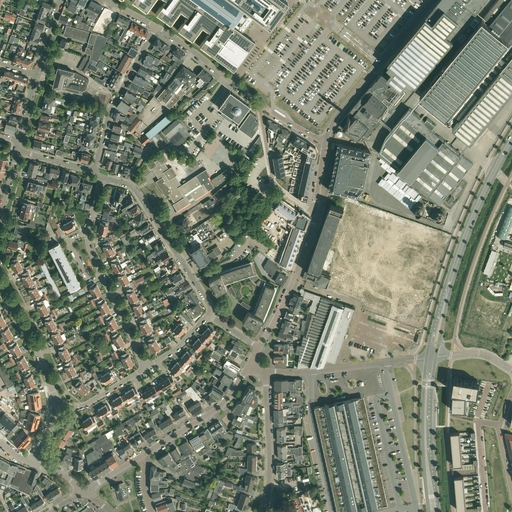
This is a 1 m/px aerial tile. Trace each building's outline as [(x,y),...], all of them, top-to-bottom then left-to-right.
[(51,4),(43,1),(40,0),(37,7),(48,10),(49,11),(51,4)] [(87,0),(79,0),(79,1),(77,0),(71,0),(67,8),(74,11),(76,8),(75,7),(76,6),(83,9),(87,0)] [(89,16),(90,14),(96,3),(90,0),(87,7),(89,8),(86,15),(89,16)] [(204,39),(200,45),(233,70),(254,41),(243,32),(250,22),(255,16),(261,20),(269,26),(287,1),(286,0),(132,0),(132,1),(146,11),(153,0),(161,0),(164,2),(163,4),(160,7),(161,7),(156,13),(170,23),(178,13),(186,18),(185,20),(184,20),(182,23),(183,23),(178,29),(192,39),(200,28),(208,34),(207,36),(206,35),(204,39)] [(416,84),(468,22),(478,9),(486,0),(439,0),(422,21),(388,62),(390,63),(388,66),(393,70),(392,72),(391,73),(390,74),(388,76),(402,88),(404,86),(405,84),(406,83),(407,82),(412,86),(414,83),(416,84)] [(511,0),(497,0),(482,19),(456,52),(457,53),(451,59),(450,58),(445,64),(442,62),(434,72),(437,75),(433,79),(432,79),(433,78),(431,76),(422,86),(426,88),(427,88),(426,89),(421,95),(441,112),(442,113),(447,116),(450,112),(459,120),(452,127),(471,142),(473,139),(474,139),(481,131),(480,130),(511,91),(511,0)] [(98,13),(100,10),(102,6),(96,3),(90,14),(93,16),(96,12),(98,13)] [(46,16),(48,10),(37,7),(37,9),(40,10),(38,14),(46,16)] [(46,16),(38,14),(35,13),(34,15),(37,16),(36,20),(44,23),(47,17),(46,16)] [(68,18),(65,17),(60,15),(58,21),(70,26),(71,22),(67,21),(68,18)] [(121,25),(125,18),(119,15),(117,19),(115,22),(121,25)] [(82,30),(85,24),(86,23),(81,21),(83,17),(80,16),(78,21),(77,22),(75,27),(82,30)] [(115,36),(114,39),(121,41),(123,38),(126,33),(128,29),(128,28),(126,28),(130,20),(125,18),(121,25),(123,26),(122,28),(124,28),(119,38),(115,36)] [(128,29),(126,33),(131,36),(133,32),(137,25),(132,21),(129,26),(128,28),(128,29)] [(44,25),(39,24),(35,22),(34,26),(28,24),(27,27),(31,28),(33,29),(41,31),(42,32),(44,25)] [(82,30),(75,27),(66,25),(63,35),(67,36),(88,42),(87,46),(86,46),(84,52),(86,53),(91,54),(92,48),(102,51),(105,42),(107,37),(105,36),(100,35),(91,32),(82,30)] [(138,35),(143,28),(137,25),(133,32),(131,36),(130,38),(133,40),(136,34),(138,35)] [(39,37),(41,31),(33,29),(31,28),(30,32),(27,31),(26,33),(28,34),(39,38),(39,37)] [(141,37),(144,38),(148,32),(147,30),(143,28),(138,35),(136,39),(135,41),(138,43),(141,37)] [(27,41),(37,44),(39,38),(28,34),(26,33),(25,36),(28,37),(27,41)] [(155,48),(161,41),(161,40),(161,41),(157,38),(152,44),(155,46),(151,51),(153,52),(155,48)] [(69,41),(66,40),(61,39),(60,41),(59,44),(59,45),(61,45),(60,47),(65,49),(67,44),(69,44),(69,41)] [(161,50),(166,44),(161,41),(155,48),(158,50),(158,49),(161,50)] [(138,50),(133,48),(131,47),(131,46),(127,43),(124,42),(123,42),(121,44),(129,49),(128,52),(134,56),(138,50)] [(165,54),(170,47),(166,44),(161,50),(159,53),(161,55),(163,52),(165,54)] [(16,63),(22,47),(19,47),(16,54),(14,53),(11,61),(16,63)] [(22,47),(16,63),(21,65),(24,57),(26,50),(23,50),(24,48),(22,47)] [(173,51),(171,53),(174,55),(172,58),(174,59),(181,50),(176,47),(173,51)] [(91,54),(86,53),(85,57),(90,59),(92,60),(97,62),(98,59),(101,54),(102,51),(92,48),(91,54)] [(26,66),(31,51),(28,50),(26,57),(24,57),(21,65),(26,66)] [(175,60),(171,65),(175,67),(181,60),(180,60),(185,54),(181,50),(174,59),(175,60)] [(122,59),(129,62),(132,57),(120,51),(119,54),(114,51),(113,54),(122,59)] [(154,56),(147,53),(144,59),(151,62),(153,63),(156,65),(160,59),(154,56)] [(88,67),(92,60),(90,59),(83,71),(85,73),(86,71),(88,67)] [(126,67),(129,62),(122,59),(120,64),(126,67)] [(153,63),(151,62),(144,59),(142,63),(150,68),(151,66),(157,69),(158,66),(157,66),(156,65),(153,63)] [(92,60),(88,67),(93,69),(97,62),(92,60)] [(120,64),(117,63),(117,62),(117,63),(116,65),(113,64),(112,66),(123,72),(126,67),(120,64)] [(153,73),(145,68),(140,66),(137,72),(144,76),(149,79),(153,73)] [(196,78),(194,77),(196,75),(183,66),(167,86),(166,86),(165,87),(166,87),(157,98),(169,109),(179,99),(180,98),(185,93),(188,90),(196,81),(194,80),(196,78)] [(73,72),(73,71),(58,67),(56,74),(54,78),(55,78),(53,86),(81,93),(83,88),(86,89),(88,79),(78,73),(73,72)] [(120,79),(122,74),(112,68),(110,71),(108,70),(107,72),(120,79)] [(197,75),(196,76),(197,77),(198,76),(200,77),(206,71),(203,68),(197,74),(197,75)] [(9,79),(12,72),(5,70),(2,77),(9,79)] [(167,80),(172,74),(166,71),(162,77),(167,80)] [(206,82),(209,78),(211,75),(206,71),(200,77),(204,80),(202,82),(203,84),(206,82)] [(117,83),(120,79),(107,72),(106,74),(112,77),(111,79),(117,83)] [(382,119),(379,116),(387,106),(391,109),(405,92),(401,89),(393,83),(391,85),(389,88),(388,88),(384,93),(382,91),(391,79),(385,74),(384,73),(383,72),(381,72),(380,74),(380,75),(377,79),(376,78),(371,85),(349,113),(353,116),(343,128),(346,131),(345,132),(349,135),(350,134),(354,137),(359,138),(361,136),(365,139),(382,119)] [(134,78),(148,85),(149,83),(144,80),(145,78),(141,76),(136,73),(134,78)] [(19,82),(21,75),(17,74),(13,86),(14,87),(16,81),(19,82)] [(19,82),(21,83),(26,85),(28,78),(21,75),(19,82)] [(115,87),(117,83),(111,79),(105,76),(104,78),(107,80),(105,82),(115,87)] [(203,88),(205,91),(207,89),(207,88),(217,80),(212,76),(205,84),(207,85),(203,88)] [(95,77),(94,79),(99,83),(102,85),(104,81),(101,80),(95,77)] [(157,80),(156,83),(162,87),(167,81),(161,77),(159,81),(157,80)] [(147,87),(148,85),(134,78),(132,81),(141,86),(142,85),(147,87)] [(99,86),(96,91),(107,97),(109,92),(104,89),(105,86),(102,85),(99,83),(98,86),(99,86)] [(143,90),(131,83),(128,89),(135,92),(136,90),(142,93),(143,90)] [(136,95),(132,93),(127,90),(125,94),(139,102),(145,105),(146,104),(140,99),(135,97),(136,95)] [(193,98),(195,100),(197,98),(202,93),(203,92),(201,90),(193,98)] [(93,96),(91,98),(97,102),(98,99),(104,102),(107,97),(96,91),(93,96)] [(230,91),(218,107),(238,121),(236,124),(251,135),(258,125),(255,123),(257,120),(254,118),(256,115),(250,110),(247,109),(247,108),(250,105),(230,91)] [(125,94),(123,98),(132,103),(133,101),(139,105),(136,109),(140,112),(145,107),(144,106),(145,105),(139,102),(125,94)] [(7,95),(6,98),(12,99),(14,99),(13,102),(22,104),(23,99),(7,95)] [(55,99),(50,98),(45,97),(45,100),(44,99),(43,103),(52,106),(55,106),(56,103),(54,102),(55,99)] [(122,99),(119,103),(131,112),(133,110),(129,107),(130,106),(122,99)] [(52,106),(43,103),(42,107),(43,107),(42,110),(47,111),(52,112),(53,112),(52,115),(56,116),(57,113),(53,112),(55,106),(52,106)] [(131,112),(119,103),(116,107),(125,113),(126,111),(131,115),(135,118),(136,117),(137,116),(134,114),(131,112)] [(4,105),(4,107),(9,109),(9,108),(11,109),(11,112),(19,114),(20,109),(4,105)] [(386,136),(380,153),(401,170),(397,174),(407,182),(426,197),(426,196),(434,203),(435,202),(438,205),(473,163),(432,129),(435,125),(427,118),(425,121),(409,108),(386,136)] [(120,112),(118,111),(116,109),(115,111),(114,114),(114,113),(114,116),(113,119),(118,120),(119,116),(124,118),(125,119),(127,122),(131,123),(133,121),(128,118),(121,112),(120,112)] [(10,115),(6,114),(6,113),(2,111),(1,115),(5,116),(5,117),(9,118),(9,121),(12,122),(17,123),(18,117),(14,116),(10,115)] [(56,116),(52,115),(49,114),(49,115),(41,113),(40,116),(39,116),(39,118),(40,118),(39,119),(44,121),(47,121),(48,118),(52,119),(52,118),(57,120),(58,116),(57,116),(56,116)] [(99,118),(99,116),(87,113),(86,115),(89,116),(88,119),(98,121),(99,121),(100,118),(99,118)] [(127,128),(132,132),(142,121),(136,117),(135,118),(133,121),(131,123),(127,127),(127,128)] [(188,134),(186,132),(181,127),(183,126),(177,118),(163,131),(169,138),(168,139),(174,146),(188,134)] [(271,129),(275,123),(271,120),(268,118),(266,119),(267,127),(269,128),(268,130),(269,137),(271,137),(270,132),(271,129)] [(6,124),(1,122),(1,120),(0,119),(0,124),(0,125),(5,126),(15,129),(16,125),(6,122),(6,124)] [(52,125),(44,123),(39,121),(39,122),(38,122),(37,127),(37,128),(51,132),(52,127),(51,127),(52,125)] [(90,124),(84,123),(75,121),(75,123),(96,129),(97,127),(98,124),(97,124),(98,123),(90,121),(90,124)] [(96,131),(96,129),(75,123),(74,126),(80,128),(80,127),(86,129),(85,132),(95,134),(96,134),(96,131)] [(270,132),(271,137),(273,137),(272,133),(274,131),(276,132),(280,125),(275,123),(271,129),(270,132)] [(118,124),(118,125),(113,124),(113,127),(112,127),(112,128),(112,129),(112,130),(120,132),(120,128),(127,130),(127,128),(127,127),(121,125),(120,125),(118,124)] [(14,134),(15,129),(5,126),(0,125),(0,127),(4,129),(4,131),(14,134)] [(278,141),(285,129),(281,126),(277,132),(279,134),(276,139),(278,141)] [(278,141),(281,142),(284,137),(286,138),(290,131),(285,129),(278,141)] [(54,135),(41,131),(37,130),(36,133),(35,133),(35,135),(35,136),(44,139),(45,136),(53,138),(54,135)] [(120,134),(117,133),(112,132),(110,139),(118,141),(120,134)] [(169,141),(161,132),(159,134),(167,143),(169,141)] [(143,145),(150,139),(146,134),(139,140),(143,145)] [(296,135),(291,143),(296,146),(300,137),(296,135)] [(300,137),(296,146),(300,148),(305,140),(300,137)] [(92,144),(93,142),(80,138),(76,138),(76,140),(79,141),(82,142),(82,145),(84,145),(91,147),(92,147),(93,144),(92,144)] [(32,143),(47,147),(51,148),(51,145),(41,142),(42,141),(34,139),(34,140),(33,140),(32,143)] [(305,140),(300,148),(305,151),(309,143),(305,140)] [(122,148),(123,145),(122,145),(114,143),(109,141),(109,144),(108,144),(107,146),(108,147),(108,148),(113,149),(116,150),(117,150),(118,147),(120,147),(119,150),(124,152),(124,151),(125,149),(122,148)] [(309,143),(305,151),(307,152),(316,148),(315,146),(309,143)] [(328,190),(333,191),(361,197),(364,184),(365,184),(369,164),(368,163),(371,151),(338,144),(337,149),(337,152),(335,164),(334,164),(334,169),(331,182),(330,182),(328,190)] [(83,149),(80,148),(79,148),(78,152),(73,151),(72,153),(75,154),(89,158),(90,155),(89,155),(89,154),(82,152),(83,149)] [(142,152),(134,149),(133,148),(132,152),(134,153),(132,156),(139,158),(142,152)] [(307,152),(306,155),(316,157),(317,150),(316,148),(307,152)] [(171,166),(168,168),(164,162),(167,160),(163,153),(156,158),(157,159),(154,161),(152,158),(146,162),(150,169),(152,168),(159,179),(155,181),(165,196),(168,194),(174,203),(173,204),(177,211),(190,202),(188,200),(193,197),(194,199),(214,186),(210,180),(208,177),(210,175),(206,169),(201,171),(202,171),(186,182),(185,180),(183,181),(184,183),(181,185),(175,175),(177,174),(171,166)] [(105,167),(110,168),(112,161),(113,161),(114,158),(108,156),(107,159),(105,167)] [(130,168),(127,167),(127,164),(124,163),(122,169),(121,174),(128,176),(130,171),(131,171),(133,168),(132,167),(130,168)] [(35,176),(37,169),(29,167),(27,174),(35,176)] [(46,172),(45,178),(51,179),(52,174),(58,176),(60,176),(61,171),(59,170),(59,169),(59,168),(57,168),(56,169),(51,167),(49,172),(49,173),(46,172)] [(227,169),(211,180),(215,186),(231,175),(227,169)] [(67,180),(68,177),(69,172),(62,170),(61,175),(60,179),(59,182),(63,183),(63,185),(66,186),(68,182),(68,181),(67,180)] [(73,183),(75,176),(75,175),(71,174),(69,179),(68,182),(66,186),(66,188),(68,188),(70,182),(73,183)] [(26,189),(26,190),(30,191),(30,190),(34,191),(34,192),(38,193),(40,188),(44,190),(45,186),(33,182),(29,180),(28,185),(27,185),(26,185),(25,188),(26,189)] [(233,187),(228,182),(213,194),(218,200),(233,187)] [(87,191),(90,192),(92,184),(87,183),(83,199),(85,200),(87,191)] [(121,200),(123,192),(120,191),(120,192),(117,191),(113,205),(116,206),(117,202),(121,203),(121,200)] [(131,195),(128,197),(127,195),(127,194),(124,194),(123,199),(124,200),(122,202),(125,205),(124,207),(122,209),(123,211),(127,209),(130,207),(129,206),(135,202),(132,199),(133,198),(131,195)] [(280,200),(274,207),(278,210),(284,203),(280,200)] [(511,219),(511,202),(506,200),(492,233),(504,238),(511,219)] [(21,208),(21,209),(32,211),(31,212),(37,213),(39,206),(23,202),(22,202),(21,203),(21,204),(21,205),(22,206),(22,208),(21,208)] [(284,203),(278,210),(282,213),(288,205),(284,203)] [(420,216),(422,215),(424,214),(425,212),(425,210),(425,208),(424,206),(423,204),(421,203),(419,203),(417,203),(415,204),(413,205),(412,207),(412,209),(412,212),(413,214),(415,215),(417,216),(420,216)] [(303,277),(303,278),(307,279),(312,281),(318,283),(328,286),(331,276),(320,272),(341,212),(343,213),(344,209),(331,204),(331,205),(330,208),(330,209),(329,209),(313,254),(312,258),(311,258),(309,265),(308,267),(309,268),(307,272),(305,271),(303,277)] [(128,214),(129,213),(131,212),(133,215),(140,210),(137,205),(132,208),(128,210),(127,209),(123,211),(124,213),(122,214),(124,217),(128,214)] [(288,205),(282,213),(286,216),(292,208),(288,205)] [(292,208),(286,216),(290,219),(296,211),(292,208)] [(30,216),(31,212),(32,211),(21,209),(20,216),(20,217),(20,218),(22,218),(23,218),(23,217),(31,219),(29,223),(35,225),(35,221),(32,220),(33,216),(30,216)] [(440,223),(442,222),(444,221),(445,219),(446,217),(445,215),(444,213),(443,211),(441,210),(439,210),(437,210),(435,211),(434,213),(433,214),(432,217),(433,219),(434,221),(436,222),(438,223),(440,223)] [(109,215),(109,212),(104,211),(102,219),(116,222),(117,217),(109,215)] [(298,214),(296,219),(305,222),(307,217),(301,212),(300,215),(298,214)] [(131,223),(134,221),(136,225),(145,219),(145,218),(145,217),(144,216),(143,216),(142,213),(137,216),(136,215),(129,220),(131,223)] [(178,222),(174,224),(177,229),(178,228),(180,232),(185,229),(189,227),(186,223),(189,222),(186,217),(182,219),(178,222)] [(74,226),(76,225),(73,219),(67,222),(71,230),(75,228),(74,226)] [(296,219),(294,224),(304,227),(305,222),(296,219)] [(107,229),(108,225),(108,223),(102,221),(101,223),(100,223),(99,227),(107,229)] [(67,232),(71,230),(67,222),(61,225),(64,231),(66,230),(67,232)] [(229,222),(221,228),(224,232),(232,226),(229,222)] [(26,231),(22,230),(23,224),(17,223),(15,229),(14,229),(13,232),(14,232),(14,233),(17,234),(16,236),(24,238),(26,231)] [(142,235),(144,233),(151,228),(151,227),(150,226),(149,225),(148,223),(136,230),(138,233),(140,232),(142,235)] [(213,237),(214,234),(212,232),(210,231),(208,233),(205,227),(203,228),(200,224),(195,227),(198,232),(196,233),(193,235),(192,233),(186,237),(192,245),(193,244),(194,246),(203,240),(203,241),(208,237),(211,238),(213,237)] [(99,227),(98,231),(99,232),(99,234),(105,236),(107,229),(99,227)] [(142,237),(146,244),(157,237),(155,235),(155,234),(153,230),(142,237)] [(131,243),(125,234),(120,237),(125,246),(131,243)] [(16,245),(20,246),(23,247),(23,249),(26,250),(28,243),(25,242),(25,240),(18,239),(17,242),(14,241),(9,240),(8,243),(7,244),(7,246),(8,246),(7,247),(12,248),(15,249),(16,245)] [(42,247),(52,243),(51,239),(46,242),(42,244),(41,245),(42,247)] [(193,257),(195,259),(199,266),(211,259),(210,259),(216,255),(221,252),(217,246),(212,249),(212,248),(208,251),(202,242),(203,241),(203,240),(194,246),(193,244),(192,245),(193,247),(189,250),(191,253),(193,257)] [(112,248),(110,244),(109,242),(103,245),(104,247),(103,247),(105,251),(112,248)] [(53,254),(62,250),(58,243),(50,247),(51,250),(50,250),(53,254)] [(159,255),(158,253),(165,249),(162,243),(158,245),(157,243),(153,245),(155,247),(156,250),(147,255),(150,261),(154,258),(159,255)] [(135,250),(130,253),(132,257),(145,248),(144,245),(136,251),(135,250)] [(105,251),(107,255),(108,255),(109,257),(115,253),(112,248),(105,251)] [(57,261),(65,257),(62,250),(53,254),(55,259),(56,259),(57,261)] [(492,263),(496,252),(491,250),(487,262),(484,273),(488,275),(492,263)] [(163,264),(164,263),(168,261),(167,259),(170,257),(167,252),(161,256),(160,254),(159,255),(154,258),(156,262),(157,262),(160,260),(163,264)] [(60,269),(69,264),(65,257),(57,261),(59,263),(57,264),(60,269)] [(282,257),(281,263),(290,266),(291,261),(282,257)] [(20,264),(17,258),(15,259),(11,261),(12,263),(11,264),(13,267),(20,264)] [(111,264),(113,267),(120,264),(117,258),(111,261),(112,263),(111,264)] [(268,259),(264,267),(266,272),(272,275),(271,278),(281,284),(282,284),(287,276),(286,276),(280,272),(282,269),(275,263),(268,259)] [(168,272),(171,273),(178,268),(173,262),(165,267),(168,272)] [(208,280),(210,287),(216,293),(218,292),(224,289),(226,288),(224,282),(231,279),(238,277),(246,274),(250,273),(250,275),(250,276),(251,277),(251,278),(252,279),(253,280),(253,281),(254,282),(258,278),(258,277),(257,276),(256,275),(256,274),(252,262),(246,264),(243,265),(235,268),(228,270),(220,273),(217,274),(213,276),(208,279),(208,280)] [(15,271),(16,271),(17,272),(17,273),(23,270),(20,264),(13,267),(15,271)] [(64,275),(73,271),(69,264),(60,269),(62,273),(63,273),(64,275)] [(117,273),(123,270),(120,264),(113,267),(115,271),(116,271),(117,273)] [(120,280),(127,277),(123,270),(117,273),(119,276),(118,276),(118,277),(120,280)] [(67,283),(76,278),(73,271),(64,275),(66,277),(65,278),(67,283)] [(31,278),(29,274),(28,272),(22,275),(23,277),(22,277),(24,281),(31,278)] [(159,277),(161,282),(169,277),(166,273),(159,277)] [(174,280),(176,284),(184,279),(183,278),(184,278),(182,275),(181,275),(180,273),(176,275),(176,274),(172,277),(169,279),(171,282),(174,280)] [(130,283),(129,281),(131,279),(129,275),(127,277),(120,280),(122,284),(123,284),(124,286),(130,283)] [(28,287),(34,284),(31,278),(24,281),(26,285),(27,285),(28,287)] [(72,289),(75,287),(80,285),(76,278),(67,283),(69,287),(70,287),(72,289)] [(259,279),(256,283),(256,284),(257,285),(258,285),(259,286),(260,287),(261,287),(262,287),(264,288),(262,292),(260,299),(257,307),(254,314),(248,311),(247,312),(243,319),(242,321),(248,327),(256,329),(258,325),(261,321),(263,318),(266,310),(269,303),(272,295),(273,292),(275,286),(264,282),(263,282),(262,281),(261,281),(260,280),(259,279)] [(184,292),(192,287),(188,281),(181,286),(181,285),(179,287),(173,290),(175,294),(177,293),(178,295),(183,291),(184,292)] [(95,283),(89,286),(92,292),(99,289),(97,285),(96,285),(95,283)] [(30,294),(37,290),(34,284),(28,287),(29,290),(28,290),(30,294)] [(173,290),(179,287),(177,284),(172,287),(172,286),(165,290),(167,294),(173,290)] [(132,288),(126,291),(127,293),(126,294),(128,297),(135,294),(132,288)] [(179,304),(185,301),(196,294),(192,288),(186,292),(186,293),(183,295),(185,297),(178,302),(179,304)] [(345,333),(343,332),(352,307),(304,290),(303,289),(302,288),(300,289),(300,290),(301,292),(302,292),(301,295),(304,296),(314,299),(311,306),(310,305),(308,311),(306,321),(305,325),(304,331),(303,338),(302,345),(300,353),(298,363),(297,368),(324,365),(326,359),(333,362),(342,336),(344,337),(345,333)] [(92,292),(95,298),(101,295),(100,293),(101,293),(99,289),(92,292)] [(30,294),(32,298),(34,297),(35,299),(40,296),(37,290),(30,294)] [(133,303),(139,300),(135,294),(128,297),(130,301),(132,301),(133,303)] [(193,304),(200,299),(196,294),(185,301),(187,303),(188,302),(190,305),(193,303),(193,304)] [(290,303),(300,307),(301,303),(306,305),(307,302),(302,300),(304,297),(294,294),(293,298),(292,298),(290,303)] [(97,303),(98,305),(100,309),(107,305),(105,301),(104,302),(103,300),(97,303)] [(135,310),(142,307),(139,300),(133,303),(134,306),(133,306),(135,310)] [(46,307),(44,303),(43,301),(37,304),(38,306),(37,306),(39,310),(46,307)] [(191,307),(190,308),(188,309),(194,318),(202,313),(200,310),(202,308),(198,302),(191,307)] [(306,309),(300,307),(290,303),(291,303),(289,308),(298,312),(299,309),(305,311),(306,309)] [(100,309),(103,315),(109,312),(108,310),(109,309),(107,305),(100,309)] [(39,310),(41,314),(42,314),(43,316),(49,313),(46,307),(39,310)] [(135,310),(137,314),(138,314),(139,316),(145,313),(142,307),(135,310)] [(294,311),(293,313),(287,311),(285,317),(293,320),(297,322),(298,318),(294,317),(295,314),(298,315),(298,313),(294,311)] [(141,329),(149,325),(146,319),(150,317),(151,317),(153,316),(151,313),(149,314),(144,317),(145,320),(140,322),(141,324),(139,325),(141,329)] [(54,322),(52,318),(51,316),(45,319),(46,321),(45,322),(47,326),(54,322)] [(105,319),(106,321),(108,325),(115,321),(113,317),(112,318),(111,316),(105,319)] [(291,324),(292,321),(284,318),(282,323),(296,328),(296,326),(294,325),(291,324)] [(108,325),(110,329),(111,331),(117,328),(116,326),(117,325),(115,321),(108,325)] [(177,326),(182,332),(185,328),(184,327),(186,326),(181,321),(177,326)] [(51,331),(57,328),(54,322),(47,326),(49,330),(50,329),(51,331)] [(301,330),(296,328),(282,323),(280,330),(288,332),(289,329),(295,331),(293,335),(303,338),(304,331),(301,330)] [(149,325),(141,329),(144,333),(145,332),(146,334),(152,331),(149,325)] [(6,326),(0,329),(3,335),(10,332),(8,328),(7,328),(6,326)] [(179,335),(182,332),(177,326),(172,331),(177,336),(179,334),(179,335)] [(211,336),(214,333),(215,331),(210,326),(209,328),(208,327),(205,331),(211,336)] [(53,338),(60,335),(57,328),(51,331),(52,334),(51,335),(53,338)] [(201,337),(206,341),(211,336),(205,331),(202,334),(203,335),(201,337)] [(293,335),(292,335),(280,331),(277,338),(285,341),(286,338),(291,340),(293,335)] [(3,335),(5,339),(7,341),(12,338),(11,336),(12,336),(10,332),(3,335)] [(122,339),(120,335),(119,335),(118,333),(112,336),(115,342),(122,339)] [(53,338),(55,342),(57,342),(58,344),(63,341),(63,340),(66,339),(65,337),(62,338),(60,335),(53,338)] [(150,347),(157,343),(154,337),(148,341),(149,343),(148,344),(150,347)] [(198,338),(195,341),(201,347),(206,341),(201,337),(199,339),(198,338)] [(115,342),(117,346),(118,348),(124,345),(123,343),(124,343),(122,339),(115,342)] [(195,341),(192,345),(193,346),(192,347),(197,352),(201,347),(195,341)] [(232,348),(229,352),(237,357),(240,352),(240,353),(242,349),(238,347),(240,343),(236,341),(234,344),(232,348)] [(19,348),(17,344),(16,344),(15,342),(9,346),(10,348),(12,351),(19,348)] [(157,343),(150,347),(153,351),(154,350),(155,352),(161,349),(157,343)] [(289,349),(289,344),(275,344),(275,351),(283,351),(283,352),(297,353),(300,353),(302,345),(298,344),(297,348),(293,348),(293,349),(289,349)] [(67,352),(65,348),(64,346),(58,349),(60,351),(58,351),(60,355),(67,352)] [(21,352),(19,348),(12,351),(14,355),(15,357),(15,358),(21,355),(21,354),(20,352),(21,352)] [(190,360),(193,356),(194,355),(189,350),(188,352),(187,351),(184,354),(190,360)] [(220,354),(215,351),(211,356),(217,359),(220,354)] [(60,355),(62,359),(64,359),(65,361),(71,358),(67,352),(60,355)] [(131,359),(129,355),(128,356),(127,353),(121,356),(123,362),(131,359)] [(275,355),(275,361),(276,361),(276,366),(287,366),(287,358),(289,358),(289,354),(283,354),(283,353),(279,353),(279,354),(275,355)] [(187,363),(190,360),(184,354),(181,358),(182,358),(180,360),(180,361),(185,365),(187,363)] [(17,360),(19,364),(26,360),(24,357),(23,357),(22,355),(21,355),(15,358),(16,358),(17,360)] [(240,366),(232,361),(227,358),(223,364),(224,364),(228,367),(228,366),(236,371),(240,366)] [(123,362),(125,366),(126,368),(132,366),(131,364),(132,363),(131,359),(123,362)] [(19,364),(21,368),(22,370),(28,367),(27,365),(28,364),(26,360),(19,364)] [(180,361),(178,363),(177,362),(174,365),(180,370),(183,367),(185,365),(180,361)] [(74,368),(72,364),(71,362),(65,365),(66,367),(65,368),(67,372),(74,368)] [(233,376),(236,371),(228,366),(228,367),(224,364),(221,368),(233,376)] [(174,365),(171,368),(172,369),(171,371),(176,375),(180,370),(174,365)] [(228,384),(233,377),(217,366),(212,374),(215,376),(228,384)] [(67,372),(69,376),(70,375),(71,377),(77,374),(74,368),(67,372)] [(109,381),(113,378),(112,377),(114,376),(111,371),(105,374),(109,381)] [(33,379),(32,375),(30,376),(30,373),(23,376),(26,382),(33,379)] [(105,374),(101,376),(99,378),(103,383),(105,382),(105,383),(109,381),(105,374)] [(224,390),(228,384),(215,376),(212,382),(224,390)] [(393,382),(392,382),(406,443),(408,443),(409,380),(408,380),(408,376),(392,378),(393,382)] [(163,379),(167,387),(175,382),(171,377),(169,378),(168,377),(167,378),(167,377),(165,377),(163,379)] [(453,395),(452,410),(465,410),(466,395),(465,395),(465,393),(467,394),(477,395),(478,390),(479,382),(454,378),(452,391),(456,392),(456,395),(453,395)] [(26,382),(27,386),(28,388),(34,386),(33,384),(35,383),(33,379),(26,382)] [(160,391),(167,387),(163,379),(160,381),(159,382),(160,382),(158,383),(159,384),(157,386),(160,391)] [(220,396),(223,392),(203,379),(201,382),(209,386),(209,385),(212,387),(211,389),(220,396)] [(302,390),(302,379),(275,379),(275,390),(290,390),(302,390)] [(85,385),(81,382),(80,380),(75,385),(77,387),(76,388),(79,391),(85,385)] [(216,399),(202,387),(195,381),(192,385),(191,386),(196,392),(198,390),(201,393),(203,392),(206,396),(204,397),(207,401),(210,404),(216,399)] [(79,391),(83,394),(84,393),(85,394),(90,389),(85,385),(79,391)] [(220,396),(211,389),(210,389),(209,391),(207,389),(207,388),(203,385),(202,387),(216,399),(220,396)] [(257,398),(255,397),(255,387),(249,385),(239,401),(256,405),(258,405),(257,398)] [(161,393),(160,391),(157,386),(154,387),(154,386),(152,387),(152,386),(151,386),(148,388),(153,396),(157,393),(159,395),(161,393)] [(187,392),(196,402),(188,407),(193,415),(204,409),(200,403),(198,400),(201,398),(196,392),(191,386),(188,388),(185,390),(187,392)] [(133,397),(139,394),(135,388),(133,389),(133,388),(129,390),(133,397)] [(148,398),(153,396),(148,388),(145,389),(145,391),(144,392),(145,393),(142,395),(147,402),(149,400),(148,398)] [(127,401),(133,397),(129,390),(125,393),(126,394),(123,395),(127,401)] [(39,392),(28,394),(29,401),(40,400),(39,396),(39,392)] [(123,395),(123,396),(121,397),(120,396),(116,398),(121,405),(127,401),(123,395)] [(337,511),(353,511),(383,505),(359,397),(314,407),(337,511)] [(116,398),(113,400),(113,402),(111,403),(115,408),(121,405),(116,398)] [(40,400),(29,401),(30,408),(31,408),(32,410),(40,411),(40,407),(41,407),(40,404),(40,400)] [(254,408),(256,405),(239,401),(238,402),(231,410),(236,413),(235,414),(252,420),(253,416),(249,415),(253,407),(254,408)] [(167,402),(164,403),(166,406),(171,414),(173,412),(167,402)] [(106,414),(110,412),(112,410),(108,405),(106,406),(106,405),(102,407),(106,414)] [(102,407),(98,409),(99,411),(97,412),(100,417),(106,414),(102,407)] [(156,407),(155,408),(152,410),(150,414),(152,416),(159,411),(156,407)] [(286,415),(286,412),(291,411),(291,412),(296,412),(296,414),(301,414),(301,407),(292,408),(289,408),(289,409),(274,409),(275,416),(284,415),(286,415)] [(183,419),(187,416),(183,408),(178,411),(183,419)] [(178,422),(183,419),(178,411),(173,414),(178,422)] [(29,412),(27,419),(38,422),(39,418),(40,415),(29,412)] [(4,413),(0,417),(0,424),(0,425),(2,426),(9,418),(4,413)] [(132,417),(135,423),(141,419),(138,413),(132,417)] [(169,427),(164,420),(160,413),(158,415),(162,422),(159,424),(163,430),(169,427)] [(252,420),(235,414),(234,413),(232,417),(234,418),(232,422),(239,425),(242,426),(243,423),(251,426),(252,423),(253,420),(252,420)] [(91,426),(96,422),(93,417),(91,418),(90,417),(86,419),(91,426)] [(169,427),(174,424),(170,417),(164,420),(169,427)] [(9,418),(2,426),(2,427),(5,430),(7,431),(14,423),(9,418)] [(27,419),(25,427),(36,429),(37,426),(38,422),(27,419)] [(86,419),(83,421),(83,422),(81,424),(85,429),(91,426),(86,419)] [(152,437),(157,434),(153,427),(154,426),(154,427),(157,425),(156,424),(154,425),(151,420),(147,422),(150,427),(151,429),(149,431),(152,437)] [(214,424),(222,436),(231,439),(233,435),(226,433),(227,432),(224,428),(219,421),(214,424)] [(122,429),(125,427),(123,423),(113,429),(118,437),(124,432),(122,429)] [(60,433),(67,438),(69,435),(73,430),(72,427),(69,425),(68,427),(64,424),(61,430),(62,430),(60,433)] [(220,437),(222,436),(214,424),(209,428),(208,429),(210,431),(215,439),(219,436),(220,437)] [(147,440),(152,437),(149,431),(146,432),(145,429),(142,431),(147,440)] [(215,441),(214,440),(211,436),(207,429),(201,432),(198,434),(204,443),(205,442),(209,449),(212,450),(209,444),(215,441)] [(24,430),(19,435),(27,443),(30,440),(29,440),(32,437),(24,430)] [(141,435),(139,432),(137,433),(139,436),(136,438),(140,445),(145,442),(141,435)] [(69,442),(71,440),(67,438),(60,433),(59,436),(58,435),(54,440),(57,442),(56,443),(59,445),(60,444),(63,446),(66,440),(69,442)] [(108,438),(105,434),(95,440),(111,466),(118,462),(114,456),(116,455),(113,451),(115,449),(108,438)] [(204,443),(198,434),(189,439),(194,449),(199,456),(205,452),(206,454),(213,457),(215,451),(212,450),(209,449),(205,442),(204,443)] [(19,435),(14,441),(22,448),(24,446),(27,443),(19,435)] [(140,445),(136,438),(134,435),(129,438),(131,442),(131,441),(135,448),(140,445)] [(129,443),(126,445),(121,438),(119,439),(120,440),(122,444),(123,446),(127,453),(133,449),(129,443)] [(93,477),(111,466),(95,440),(83,447),(81,448),(81,452),(81,453),(84,452),(84,450),(92,445),(94,450),(86,455),(89,470),(93,477)] [(198,458),(193,450),(187,440),(183,443),(192,459),(192,458),(193,458),(194,460),(198,458)] [(195,464),(192,459),(183,443),(179,445),(178,446),(179,446),(184,454),(182,456),(192,469),(204,474),(204,473),(206,470),(206,469),(195,464)] [(122,456),(127,453),(123,446),(118,450),(122,456)] [(231,453),(232,453),(234,450),(236,449),(229,446),(226,455),(228,456),(231,453)] [(71,458),(73,449),(67,447),(66,451),(65,452),(62,450),(61,453),(60,452),(59,452),(58,454),(58,455),(59,455),(57,458),(63,462),(66,457),(67,457),(71,458)] [(192,469),(182,456),(181,455),(176,447),(170,451),(174,459),(175,459),(178,463),(186,477),(188,477),(190,480),(199,473),(204,475),(204,474),(192,469)] [(172,459),(169,454),(170,454),(168,452),(167,452),(163,456),(167,462),(175,468),(176,469),(178,470),(177,471),(177,472),(180,470),(172,459)] [(79,458),(79,455),(75,454),(73,467),(82,468),(82,462),(81,462),(82,458),(79,458)] [(178,470),(176,469),(175,468),(167,462),(163,456),(158,459),(163,466),(172,469),(172,470),(175,473),(177,471),(178,470)] [(9,485),(18,466),(9,463),(0,457),(0,487),(4,489),(9,485)] [(32,470),(32,471),(18,466),(9,485),(14,488),(15,488),(29,494),(32,489),(33,489),(39,472),(32,470)] [(159,478),(159,474),(166,475),(166,471),(160,470),(156,470),(156,466),(151,466),(150,477),(159,478)] [(242,477),(242,480),(253,483),(254,476),(246,474),(246,478),(242,477)] [(184,478),(183,482),(194,487),(194,485),(198,486),(199,483),(196,482),(195,483),(184,478)] [(253,483),(242,480),(241,483),(244,484),(243,488),(251,489),(253,483)] [(123,482),(111,485),(113,491),(116,490),(116,491),(121,490),(120,488),(124,487),(123,482)] [(220,492),(223,484),(217,482),(214,490),(220,492)] [(167,486),(167,484),(164,483),(150,484),(150,489),(151,492),(157,490),(157,489),(158,489),(158,486),(167,486)] [(51,489),(52,490),(56,497),(62,493),(58,487),(57,487),(56,485),(51,489)] [(159,490),(151,493),(154,500),(162,497),(161,494),(165,492),(164,489),(159,491),(159,490)] [(50,501),(56,497),(52,490),(46,494),(50,501)] [(247,502),(249,495),(242,493),(239,499),(247,502)] [(309,501),(307,502),(305,497),(307,496),(305,493),(292,499),(297,511),(315,511),(314,508),(312,509),(309,501)] [(42,498),(39,500),(37,497),(34,498),(36,501),(40,507),(45,503),(42,498)] [(157,509),(173,503),(172,499),(171,499),(165,501),(155,504),(157,509)] [(245,508),(247,502),(239,499),(237,506),(245,508)] [(34,510),(40,507),(36,501),(31,505),(34,510)] [(15,507),(12,503),(9,505),(12,511),(22,511),(20,508),(18,505),(15,507)] [(157,509),(158,511),(163,511),(166,511),(165,511),(169,511),(176,509),(173,503),(157,509)]
